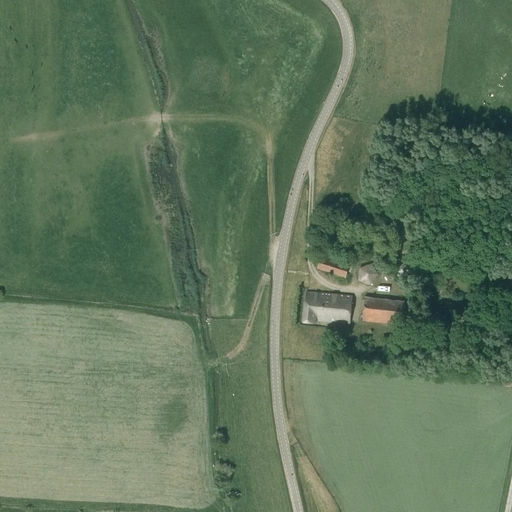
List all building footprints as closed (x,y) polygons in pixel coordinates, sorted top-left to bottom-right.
[(396,279),(427,282),(430,262),(399,258),(396,279)] [(345,278),(348,268),(321,259),(318,270),(345,278)] [(358,281),(376,284),(379,267),(361,264),(358,281)] [(350,324),(352,297),(307,293),(304,324),(316,325),(316,321),(350,324)] [(376,304),(374,322),(402,325),(404,307),(376,304)]
